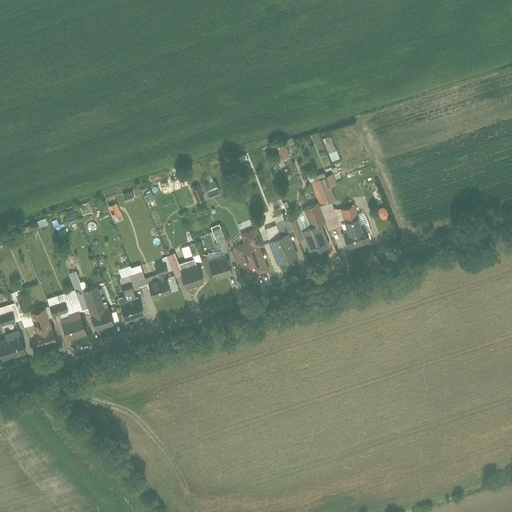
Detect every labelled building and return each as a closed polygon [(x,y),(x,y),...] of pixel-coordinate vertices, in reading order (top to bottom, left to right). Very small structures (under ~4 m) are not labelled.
[(316,149),(323,170),(330,167),(320,132),(299,139),(303,153),(316,149)] [(332,136),(325,139),(329,148),(336,146),(332,136)] [(278,148),(282,160),(292,156),(288,144),(278,148)] [(331,153),(334,160),(341,157),(338,150),(331,153)] [(332,174),(311,183),(317,200),(319,204),(336,199),(331,187),(336,185),(332,174)] [(205,199),(210,198),(208,187),(220,185),(219,180),(202,184),(205,199)] [(209,188),(211,196),(223,194),(221,185),(209,188)] [(198,202),(205,199),(201,186),(194,188),(198,202)] [(153,192),(145,196),(148,202),(156,198),(153,192)] [(329,246),(319,222),(326,220),(319,204),(317,200),(300,207),(308,225),(299,229),(309,254),(329,246)] [(90,201),(82,204),(85,214),(93,211),(90,201)] [(115,218),(124,214),(118,202),(109,206),(115,218)] [(70,217),(78,215),(76,209),(68,211),(70,217)] [(350,254),(374,245),(368,229),(366,230),(360,214),(344,219),(350,235),(344,237),(350,254)] [(223,252),(231,249),(223,224),(215,226),(223,252)] [(244,278),(269,269),(260,246),(263,245),(257,225),(240,231),(243,242),(232,246),(244,278)] [(278,263),(297,255),(288,231),(268,239),(278,263)] [(183,247),(187,258),(201,253),(197,242),(183,247)] [(214,278),(232,272),(225,253),(207,259),(214,278)] [(152,298),(171,293),(165,273),(168,272),(164,261),(153,264),(158,278),(147,281),(152,298)] [(204,281),(197,262),(179,269),(186,288),(204,281)] [(95,329),(114,323),(109,306),(104,308),(97,284),(83,289),(95,329)] [(143,315),(137,295),(119,301),(125,320),(143,315)] [(0,305),(0,312),(2,324),(23,319),(19,302),(0,305)] [(45,306),(30,311),(35,326),(32,327),(38,345),(57,338),(45,306)] [(86,332),(79,311),(60,318),(67,338),(86,332)] [(5,337),(0,338),(0,353),(2,360),(26,352),(17,329),(4,334),(5,337)]
